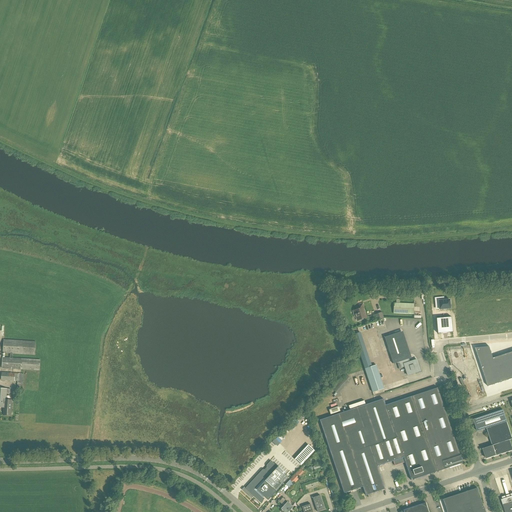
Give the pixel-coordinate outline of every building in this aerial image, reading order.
[(450,301),(436,302),(437,308),(440,308),(440,310),(451,309),(450,301)] [(414,314),(414,304),(394,303),(393,314),(414,314)] [(366,318),(363,308),(364,308),(362,304),(359,305),(360,309),(353,311),(355,317),(356,317),(357,320),(366,318)] [(451,317),(436,318),(438,334),(453,332),(451,317)] [(410,362),(409,359),(411,358),(403,331),(384,337),(393,364),(397,363),(399,369),(405,367),(408,375),(416,373),(416,374),(422,372),(420,366),(419,366),(417,360),(410,362)] [(372,366),(361,332),(353,335),(372,393),(384,389),(376,365),(372,366)] [(35,355),(36,342),(4,340),(3,353),(10,353),(10,358),(2,358),(2,368),(39,371),(40,360),(13,358),(13,354),(35,355)] [(426,342),(420,342),(421,352),(423,351),(424,358),(425,358),(425,362),(431,362),(431,358),(428,359),(426,342)] [(511,351),(494,357),(490,346),(474,345),(477,354),(488,386),(511,378),(511,351)] [(22,388),(24,374),(15,373),(1,372),(1,380),(14,381),(17,381),(17,382),(19,382),(18,385),(20,385),(20,388),(22,388)] [(337,391),(345,382),(343,380),(335,389),(337,391)] [(10,394),(10,389),(7,389),(0,388),(0,407),(3,408),(3,415),(11,416),(12,400),(6,400),(7,394),(10,394)] [(463,463),(437,388),(385,405),(383,399),(365,405),(364,401),(348,406),(350,410),(320,420),(344,493),(363,487),(365,495),(385,489),(377,466),(393,461),(395,465),(405,462),(411,480),(463,463)] [(330,414),(340,411),(338,406),(329,410),(330,414)] [(511,439),(511,437),(503,410),(473,419),(477,431),(487,428),(492,445),(483,449),(486,459),(511,450),(511,446),(510,440),(511,439)] [(312,433),(306,428),(304,430),(302,428),(299,431),(306,438),(312,433)] [(308,445),(294,459),(301,466),(315,451),(308,445)] [(246,489),(244,492),(247,494),(247,495),(251,499),(254,496),(262,504),(264,499),(263,498),(264,497),(268,500),(276,491),(273,488),(273,487),(274,488),(275,487),(279,484),(280,484),(278,482),(286,475),(285,474),(286,473),(278,466),(277,467),(271,461),(267,465),(266,465),(266,466),(266,467),(266,468),(267,468),(267,469),(266,470),(265,469),(263,469),(262,470),(245,488),(246,489)] [(298,478),(304,472),(300,469),(295,475),(294,474),(289,480),(294,484),(299,479),(298,478)] [(484,509),(484,508),(477,488),(442,499),(446,511),(482,511),(482,510),(483,510),(484,509)] [(317,511),(325,509),(320,495),(312,498),(317,511)] [(511,511),(511,496),(501,500),(505,511),(511,511)] [(287,502),(283,497),(279,502),(283,506),(281,509),(281,510),(281,511),(288,511),(293,507),(287,502)] [(428,511),(426,502),(403,510),(403,511),(428,511)]
